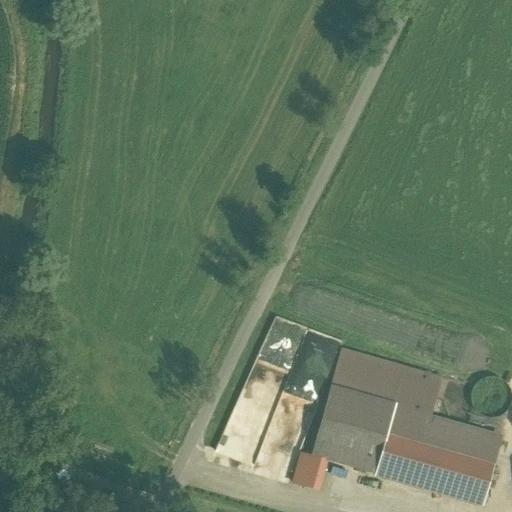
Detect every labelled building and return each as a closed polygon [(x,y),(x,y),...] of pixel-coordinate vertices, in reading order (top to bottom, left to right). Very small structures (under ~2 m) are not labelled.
[(440,381),(341,353),(331,389),(394,407),(393,410),(429,420),(440,381)] [(485,380),(482,381),(479,383),(476,385),(474,387),(472,390),(471,393),(470,396),(470,400),(470,404),(471,408),(473,411),(475,413),(477,415),(479,417),(482,418),(484,419),(491,421),(497,419),(501,417),(503,416),(506,413),(508,411),(509,409),(510,406),(510,404),(511,403),(511,399),(510,395),(509,392),(508,388),(505,385),(503,383),(499,381),(494,380),(490,379),(485,380)] [(394,407),(331,389),(312,457),(375,475),(393,410),(394,407)] [(393,410),(375,475),(374,477),(482,507),(501,440),(429,420),(393,410)] [(58,440),(42,441),(43,465),(59,464),(58,440)]
